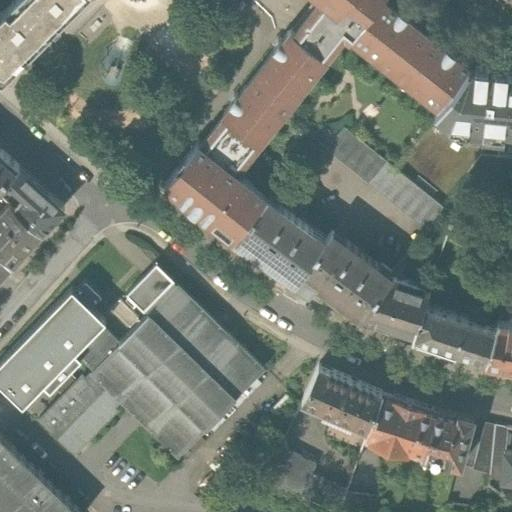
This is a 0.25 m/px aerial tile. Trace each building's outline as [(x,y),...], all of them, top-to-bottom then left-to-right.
[(15,0),(1,14),(38,45),(84,0),(15,0)] [(300,0),(259,0),(287,30),(309,9),(300,0)] [(344,36),(389,71),(420,32),(406,21),(408,19),(403,15),(398,12),(396,14),(381,2),(382,0),(321,0),(314,9),(345,34),(344,36)] [(286,110),(326,59),(344,36),(345,34),(314,9),(295,34),(291,31),(282,42),(280,40),(277,43),(272,49),(275,51),(251,82),(286,110)] [(0,13),(0,81),(2,82),(38,45),(1,14),(0,13)] [(444,52),(420,32),(389,71),(438,110),(469,71),(454,60),(455,57),(450,53),(446,50),(444,52)] [(471,73),(469,71),(438,110),(435,116),(449,127),(451,128),(450,139),(463,139),(464,129),(470,129),(470,134),(482,135),(481,141),(504,143),(504,133),(510,133),(511,133),(511,77),(507,77),(508,72),(495,70),(494,75),(490,75),(487,75),(488,69),(475,68),(475,73),(471,73)] [(236,172),(286,110),(251,82),(239,97),(236,95),(233,99),(229,103),(232,106),(201,145),(236,172)] [(344,128),(328,146),(428,228),(443,209),(394,169),(344,128)] [(198,142),(164,184),(202,213),(233,239),(267,197),(236,172),(201,145),(198,142)] [(2,153),(0,151),(0,188),(7,181),(18,167),(2,153)] [(24,173),(18,167),(7,181),(25,197),(15,208),(42,232),(50,223),(64,208),(48,194),(24,173)] [(326,240),(267,197),(233,239),(295,281),(326,240)] [(42,232),(15,208),(9,203),(0,212),(0,251),(14,264),(40,235),(42,232)] [(494,247),(459,225),(449,240),(484,262),(494,247)] [(326,240),(295,281),(302,285),(309,290),(314,282),(361,317),(392,277),(393,276),(332,231),(326,240)] [(0,278),(14,264),(0,251),(0,278)] [(119,342),(101,325),(74,352),(81,359),(92,370),(86,377),(83,374),(76,381),(67,372),(52,388),(61,396),(38,420),(74,455),(124,404),(137,416),(178,457),(264,369),(177,284),(156,263),(141,278),(126,293),(147,314),(119,342)] [(429,289),(392,277),(361,317),(388,327),(387,329),(392,330),(413,337),(424,305),(429,289)] [(75,291),(91,306),(101,296),(85,280),(75,291)] [(67,372),(81,359),(74,352),(101,325),(105,320),(91,306),(75,291),(72,288),(0,361),(0,383),(22,405),(43,384),(50,391),(52,388),(67,372)] [(105,310),(123,326),(137,311),(120,295),(105,310)] [(484,326),(424,305),(413,337),(413,338),(430,344),(454,352),(454,350),(469,355),(485,361),(497,327),(485,323),(484,326)] [(499,321),(497,327),(485,361),(511,366),(511,320),(509,320),(508,322),(499,321)] [(303,401),(368,430),(383,392),(320,366),(303,401)] [(383,392),(368,430),(366,438),(421,456),(435,409),(383,392)] [(421,456),(461,467),(473,420),(435,409),(421,456)] [(501,482),(504,451),(507,427),(484,422),(472,470),(489,474),(489,481),(501,482)] [(0,511),(76,511),(0,437),(0,511)] [(266,479),(301,496),(311,475),(316,465),(280,449),(266,479)] [(511,451),(504,451),(501,482),(511,483),(511,451)] [(453,475),(422,468),(426,504),(448,506),(449,492),(453,475)] [(338,511),(345,491),(311,475),(301,496),(334,511),(338,511)] [(351,475),(345,491),(338,511),(375,511),(378,498),(367,496),(368,481),(351,475)]
